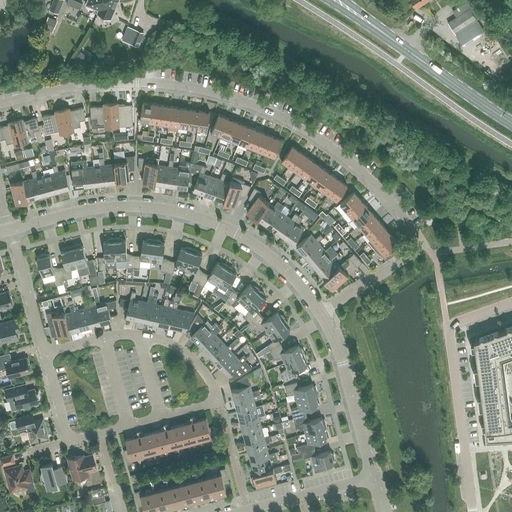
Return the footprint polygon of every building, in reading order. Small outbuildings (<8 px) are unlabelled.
[(62,0),(53,0),(50,10),(58,13),(64,1),(62,0)] [(97,10),(101,0),(88,0),(86,5),(97,10)] [(101,0),(97,10),(99,10),(97,13),(111,19),(118,0),(101,0)] [(448,23),(456,35),(477,20),(477,19),(481,16),(475,6),(473,6),(469,0),(453,11),(457,17),(448,23)] [(144,34),(135,30),(130,43),(138,47),(144,34)] [(150,122),(153,104),(143,102),(140,120),(150,122)] [(91,128),(112,127),(111,103),(106,103),(106,106),(97,106),(90,107),(91,128)] [(111,103),(112,127),(119,127),(119,124),(127,123),(126,117),(132,117),(132,105),(132,104),(125,105),(116,105),(116,103),(111,103)] [(160,123),(162,105),(153,104),(150,122),(160,123)] [(168,130),(168,129),(172,106),(162,105),(160,123),(164,124),(163,130),(168,130)] [(178,131),(178,126),(181,108),(172,106),(168,129),(178,131)] [(62,109),(67,133),(74,131),(74,128),(81,127),(80,121),(86,120),(83,108),(84,108),(84,107),(77,109),(68,111),(67,108),(62,109)] [(188,127),(191,109),(181,108),(178,126),(188,127)] [(60,134),(67,133),(62,109),(57,110),(58,113),(49,115),(42,116),(42,117),(43,117),(46,134),(59,131),(60,134)] [(197,129),(200,111),(191,109),(188,127),(197,129)] [(200,111),(197,129),(207,130),(210,112),(200,111)] [(220,138),(228,118),(219,115),(211,134),(220,138)] [(16,120),(22,144),(29,142),(28,139),(35,137),(34,131),(40,130),(36,118),(37,118),(37,117),(30,119),(21,122),(20,119),(16,120)] [(220,138),(229,141),(237,122),(228,118),(220,138)] [(15,146),(22,144),(16,120),(11,122),(11,124),(3,127),(3,126),(0,127),(0,140),(5,139),(7,144),(14,142),(15,146)] [(239,142),(246,125),(237,122),(229,141),(238,145),(239,142)] [(248,146),(255,129),(246,125),(239,142),(248,146)] [(257,149),(264,132),(255,129),(248,146),(246,149),(256,152),(257,150),(257,149)] [(266,153),(272,136),(264,132),(257,149),(257,150),(266,153)] [(272,136),(266,153),(275,157),(282,140),(272,136)] [(51,137),(45,139),(47,149),(53,148),(51,137)] [(70,152),(79,151),(79,143),(70,144),(70,152)] [(82,154),(88,152),(86,145),(80,148),(82,154)] [(290,166),(300,151),(292,146),(282,160),(290,166)] [(297,172),(308,157),(300,151),(290,166),(297,172)] [(115,164),(117,183),(120,182),(120,183),(130,182),(128,171),(134,170),(135,157),(126,158),(127,162),(115,163),(115,164)] [(158,165),(158,164),(146,162),(147,159),(139,157),(138,170),(145,171),(143,183),(152,184),(152,183),(155,183),(158,165)] [(305,178),(316,163),(308,157),(297,172),(305,178)] [(104,165),(104,158),(99,158),(100,165),(94,166),(96,185),(98,185),(99,186),(107,185),(104,165)] [(176,187),(179,168),(173,167),(174,160),(169,159),(168,166),(169,166),(166,186),(173,187),(174,186),(176,187)] [(83,167),(82,160),(78,161),(79,168),(72,169),(74,187),(77,187),(77,188),(85,187),(83,167)] [(96,185),(94,166),(87,167),(87,164),(88,164),(88,162),(87,162),(86,160),(82,160),(83,167),(85,187),(93,186),(93,185),(96,185)] [(217,174),(222,164),(214,161),(210,170),(217,174)] [(179,168),(178,179),(176,187),(179,187),(179,188),(188,190),(188,189),(187,189),(189,175),(194,176),(197,164),(191,163),(187,162),(186,169),(179,168)] [(6,166),(8,173),(20,170),(19,163),(6,166)] [(313,183),(324,168),(316,163),(305,178),(313,183)] [(114,183),(117,183),(115,164),(104,165),(107,185),(114,184),(114,183)] [(194,176),(198,177),(193,190),(192,190),(192,191),(201,194),(201,193),(204,194),(210,176),(204,174),(206,167),(202,166),(197,164),(194,176)] [(54,173),(60,192),(67,190),(67,189),(70,188),(65,170),(59,172),(57,165),(52,166),(53,168),(54,173)] [(168,166),(158,165),(155,183),(158,184),(158,185),(166,186),(169,166),(168,166)] [(52,194),(60,192),(54,173),(53,168),(49,169),(51,174),(44,176),(49,194),(52,193),(52,194)] [(321,189),(331,174),(324,168),(313,183),(321,189)] [(49,194),(44,176),(38,177),(36,171),(32,172),(33,178),(34,178),(37,191),(39,198),(46,196),(46,195),(49,194)] [(224,181),(227,175),(223,173),(220,180),(213,198),(221,201),(221,200),(224,201),(230,183),(224,181)] [(329,194),(339,179),(331,174),(321,189),(329,194)] [(220,180),(210,176),(204,194),(206,195),(206,196),(213,198),(220,180)] [(230,183),(224,201),(227,202),(226,203),(235,206),(239,195),(245,197),(251,186),(243,183),(244,181),(232,177),(230,183)] [(39,198),(37,191),(34,178),(33,178),(23,181),(28,199),(31,199),(31,200),(39,198)] [(339,179),(329,194),(337,200),(347,185),(339,179)] [(23,181),(23,180),(11,184),(16,204),(26,201),(25,200),(28,199),(23,181)] [(268,203),(269,203),(259,196),(261,193),(254,188),(249,199),(254,203),(247,212),(255,218),(255,217),(258,218),(268,203)] [(347,211),(360,199),(354,191),(340,203),(347,211)] [(353,218),(367,206),(360,199),(347,211),(353,218)] [(266,226),(281,203),(278,201),(273,207),(269,203),(268,203),(258,218),(260,220),(259,221),(266,226)] [(275,231),(286,215),(280,211),(284,206),(281,203),(266,226),(272,230),(273,229),(275,231)] [(359,225),(373,213),(367,206),(353,218),(359,225)] [(345,210),(336,217),(340,222),(349,215),(345,210)] [(295,221),(299,216),(295,213),(291,219),(286,215),(275,231),(278,232),(277,233),(283,238),(295,222),(295,221)] [(365,233),(379,221),(373,213),(359,225),(365,233)] [(295,222),(283,238),(290,242),(291,242),(293,243),(304,228),(298,224),(302,218),(299,216),(295,221),(295,222)] [(372,240),(386,228),(379,221),(365,233),(372,240)] [(375,250),(378,247),(392,235),(386,228),(372,240),(368,243),(375,250)] [(318,242),(323,238),(320,234),(315,239),(311,234),(296,246),(299,249),(298,249),(303,255),(318,242)] [(398,243),(392,235),(378,247),(375,250),(386,260),(395,254),(391,249),(398,243)] [(126,240),(123,240),(122,240),(121,239),(119,238),(118,238),(115,239),(116,261),(127,260),(127,268),(133,268),(134,255),(127,255),(126,240)] [(116,261),(115,239),(111,239),(109,240),(107,241),(104,242),(105,257),(99,257),(100,270),(109,269),(110,268),(116,267),(116,261)] [(151,262),(154,240),(151,239),(149,239),(148,240),(147,240),(146,241),(143,241),(141,256),(134,255),(133,268),(140,268),(141,261),(151,262)] [(159,241),(158,240),(154,240),(151,262),(161,263),(160,271),(167,272),(169,260),(163,259),(165,244),(162,243),(161,242),(160,241),(159,241)] [(325,250),(318,242),(303,255),(308,261),(309,261),(311,263),(325,250)] [(72,246),(77,268),(83,267),(86,274),(89,273),(90,277),(97,275),(93,259),(87,261),(83,246),(81,246),(81,244),(72,246)] [(72,270),(77,268),(72,246),(62,249),(63,251),(61,252),(65,266),(59,268),(63,280),(72,278),(72,270)] [(185,248),(184,249),(181,248),(176,262),(169,260),(167,272),(173,274),(175,267),(185,270),(193,249),(189,248),(188,248),(187,248),(185,248)] [(197,251),(196,250),(193,249),(185,270),(195,274),(192,281),(198,284),(203,272),(197,269),(202,255),(199,254),(199,253),(198,252),(198,251),(197,251)] [(332,258),(337,254),(335,250),(329,255),(325,250),(311,263),(313,265),(312,266),(317,272),(332,258)] [(349,258),(357,267),(362,263),(354,253),(349,258)] [(50,255),(48,255),(47,255),(46,255),(45,254),(44,255),(43,255),(42,255),(41,256),(40,257),(39,257),(37,258),(38,260),(37,261),(37,262),(37,263),(37,264),(38,265),(38,266),(39,267),(39,268),(40,268),(43,277),(54,274),(57,286),(64,284),(63,280),(59,268),(53,270),(50,255)] [(339,267),(339,266),(335,262),(340,257),(337,254),(332,258),(317,272),(322,278),(323,277),(325,279),(339,267)] [(339,267),(325,279),(327,281),(326,282),(332,289),(348,275),(343,270),(349,265),(346,261),(340,266),(339,266),(339,267)] [(221,264),(220,264),(218,262),(210,275),(203,272),(198,284),(204,286),(208,280),(217,285),(228,266),(225,264),(224,264),(223,264),(221,264)] [(227,301),(234,291),(229,287),(237,274),(234,272),(234,271),(234,270),(233,269),(232,268),(228,266),(217,285),(213,291),(222,297),(227,301)] [(149,292),(162,294),(163,287),(158,286),(158,285),(151,284),(149,292)] [(244,306),(260,290),(257,287),(256,287),(255,286),(253,286),(252,286),(250,284),(240,295),(234,291),(227,301),(231,305),(234,307),(240,302),(244,306)] [(263,294),(263,293),(262,292),(260,290),(244,306),(249,310),(245,317),(247,319),(251,324),(260,315),(256,310),(266,299),(264,297),(264,296),(264,295),(263,294)] [(0,309),(6,308),(13,306),(9,291),(0,293),(0,309)] [(137,319),(141,301),(135,299),(136,293),(132,292),(130,298),(130,301),(128,308),(126,317),(125,317),(125,318),(134,320),(134,319),(137,319)] [(83,302),(81,293),(72,294),(73,303),(83,302)] [(147,323),(153,296),(149,295),(147,302),(141,301),(137,319),(140,320),(139,321),(147,323)] [(158,324),(162,306),(156,304),(157,297),(153,296),(147,323),(155,324),(155,323),(158,324)] [(112,321),(110,313),(116,311),(116,300),(101,304),(99,297),(97,298),(95,298),(96,305),(101,325),(109,322),(109,321),(112,321)] [(128,308),(130,301),(121,299),(119,306),(128,308)] [(168,327),(174,301),(170,300),(168,307),(162,306),(158,324),(161,325),(160,326),(168,327)] [(174,301),(168,327),(176,329),(176,328),(185,330),(195,313),(177,309),(178,302),(174,301)] [(81,330),(75,311),(74,304),(69,305),(71,312),(65,313),(70,332),(73,331),(73,332),(81,330)] [(94,327),(101,325),(96,305),(86,308),(91,326),(94,326),(94,327)] [(58,336),(71,333),(70,332),(65,313),(64,307),(59,308),(61,314),(54,316),(53,312),(46,314),(51,332),(57,330),(58,336)] [(88,327),(91,326),(86,308),(75,311),(81,330),(88,328),(88,327)] [(280,315),(279,314),(277,312),(265,321),(260,315),(251,324),(248,326),(252,331),(255,328),(257,330),(264,328),(267,332),(286,320),(284,317),(283,316),(282,315),(280,315)] [(198,344),(218,326),(215,323),(210,328),(197,314),(190,327),(195,332),(191,336),(193,338),(193,339),(198,344)] [(16,319),(0,323),(0,346),(0,347),(2,347),(4,346),(8,345),(7,342),(18,339),(15,327),(18,326),(16,319)] [(288,324),(288,322),(286,320),(267,332),(273,341),(267,346),(270,351),(281,345),(278,339),(290,330),(288,328),(289,326),(288,325),(288,324)] [(206,352),(220,339),(216,334),(221,329),(218,326),(198,344),(203,350),(204,350),(206,352)] [(495,331),(493,334),(484,337),(481,336),(479,339),(474,340),(474,343),(475,349),(478,368),(479,380),(481,396),(483,408),(485,424),(486,430),(487,443),(511,441),(511,326),(511,327),(508,327),(506,329),(498,332),(495,331)] [(213,360),(227,347),(220,339),(206,352),(208,354),(207,355),(213,360)] [(221,368),(235,355),(230,350),(235,345),(232,342),(227,347),(213,360),(218,366),(219,366),(221,368)] [(301,348),(300,348),(298,345),(285,351),(281,345),(270,351),(273,356),(274,359),(282,358),(284,363),(305,354),(304,351),(303,350),(302,349),(301,348)] [(10,354),(0,356),(0,369),(7,368),(10,378),(30,372),(26,357),(12,361),(10,354)] [(307,359),(306,357),(305,354),(284,363),(287,368),(280,373),(284,382),(296,377),(293,371),(307,365),(306,362),(307,361),(307,360),(307,359)] [(235,355),(221,368),(223,370),(222,370),(228,377),(228,376),(233,372),(238,377),(252,368),(245,360),(247,358),(244,355),(239,360),(235,355)] [(260,394),(259,390),(251,392),(249,383),(250,383),(247,374),(236,381),(238,388),(232,390),(233,393),(232,393),(234,401),(253,396),(260,394)] [(297,400),(318,394),(316,385),(313,386),(313,384),(298,388),(297,382),(284,386),(287,395),(295,393),(297,400)] [(27,391),(25,384),(5,389),(8,400),(15,399),(18,409),(39,403),(35,389),(27,391)] [(261,398),(260,394),(253,396),(234,401),(236,409),(237,408),(238,411),(256,406),(254,400),(261,398)] [(294,419),(306,416),(304,410),(319,406),(318,404),(321,403),(318,394),(297,400),(298,406),(291,409),(294,419)] [(239,422),(259,417),(265,415),(263,404),(256,406),(238,411),(238,414),(237,414),(239,422)] [(33,415),(16,419),(16,420),(9,422),(11,429),(18,427),(19,431),(28,429),(32,442),(48,438),(43,419),(34,421),(33,415)] [(306,433),(327,428),(325,419),(322,419),(322,418),(307,421),(306,416),(294,419),(296,428),(304,428),(306,433)] [(243,432),(261,427),(259,417),(239,422),(241,429),(242,429),(243,432)] [(211,437),(210,432),(209,427),(206,418),(195,421),(194,418),(190,419),(191,422),(179,425),(185,445),(211,437)] [(185,445),(179,425),(168,428),(167,425),(163,426),(164,429),(153,432),(158,452),(185,445)] [(245,443),(264,437),(261,427),(243,432),(244,435),(243,435),(245,443)] [(299,453),(302,452),(314,449),(313,443),(328,439),(327,437),(329,437),(327,428),(306,433),(308,444),(297,447),(299,453)] [(158,452),(153,432),(141,435),(140,432),(137,433),(138,436),(126,440),(128,449),(130,454),(131,459),(158,452)] [(249,453),(267,448),(265,442),(272,440),(271,436),(264,437),(245,443),(247,450),(248,450),(249,453)] [(267,448),(249,453),(249,456),(248,456),(250,464),(277,457),(275,452),(269,454),(267,448)] [(314,449),(302,452),(304,458),(312,457),(315,468),(324,466),(326,467),(327,467),(329,466),(331,465),(332,464),(334,463),(333,461),(334,459),(334,457),(334,456),(333,454),(331,453),(331,451),(316,455),(314,449)] [(0,457),(0,461),(1,466),(15,463),(13,454),(0,457)] [(70,458),(68,459),(73,479),(89,475),(88,471),(96,469),(93,455),(80,458),(80,456),(76,457),(75,456),(71,457),(70,458)] [(254,473),(272,468),(271,463),(278,461),(277,457),(250,464),(253,471),(254,471),(254,473)] [(45,484),(47,485),(48,488),(58,485),(58,484),(67,481),(63,467),(54,469),(52,463),(42,466),(43,470),(42,471),(41,473),(41,474),(40,476),(41,478),(41,479),(42,481),(43,482),(44,483),(45,484)] [(21,465),(6,470),(11,491),(27,487),(26,483),(33,481),(30,469),(23,471),(21,465)] [(272,468),(254,473),(253,474),(254,476),(252,477),(251,479),(253,485),(255,486),(256,485),(256,486),(277,480),(275,473),(282,471),(281,466),(272,468)] [(223,479),(221,475),(221,474),(194,481),(200,501),(211,498),(212,501),(216,500),(215,497),(227,494),(224,484),(223,479)] [(188,504),(200,501),(194,481),(168,488),(173,508),(184,505),(185,508),(189,507),(188,504)] [(103,495),(102,489),(101,488),(88,492),(90,499),(92,498),(103,495)] [(161,511),(162,511),(173,508),(168,488),(141,496),(142,501),(143,506),(145,511),(157,511),(158,511),(157,511),(161,511)] [(103,495),(92,498),(94,505),(106,502),(104,495),(103,495)]
